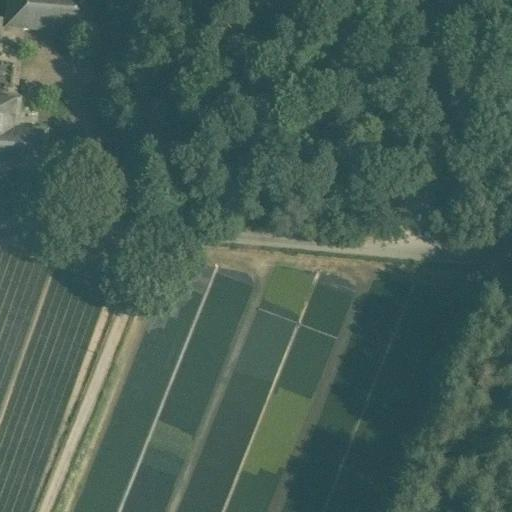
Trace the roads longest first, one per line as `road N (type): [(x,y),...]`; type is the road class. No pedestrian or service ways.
road 1 (unclassified): [(511,265),(0,223)]
road 2 (track): [(43,511),(149,235)]
